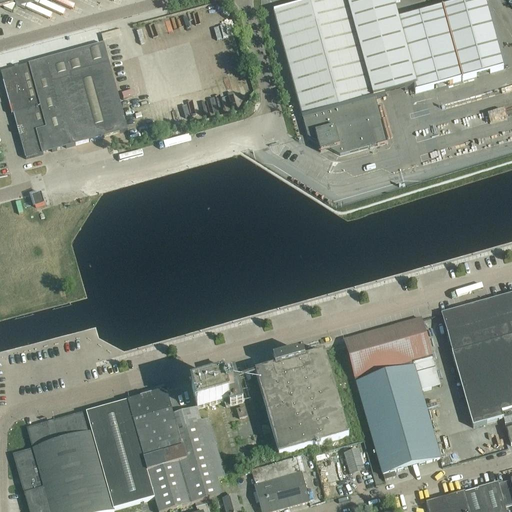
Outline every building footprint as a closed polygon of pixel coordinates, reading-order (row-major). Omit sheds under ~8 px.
[(0,0),(0,10),(3,10),(13,7),(13,6),(13,5),(15,4),(30,0),(0,0)] [(329,151),(340,157),(377,147),(387,144),(382,123),(375,100),(385,97),(414,89),(415,94),(503,70),(484,0),(475,0),(396,22),(390,1),(394,0),(324,0),(274,14),(302,119),(302,120),(303,120),(308,139),(318,144),(320,153),(329,151)] [(12,115),(13,115),(26,160),(128,132),(115,84),(104,45),(1,74),(12,115)] [(32,197),(35,209),(46,206),(42,194),(32,197)] [(453,355),(452,355),(473,429),(503,420),(511,447),(511,446),(511,296),(442,316),(453,355)] [(421,393),(440,387),(421,320),(344,342),(382,477),(383,477),(384,482),(396,478),(395,473),(440,460),(421,393)] [(255,374),(279,457),(348,437),(325,355),(305,360),(303,354),(273,362),(275,369),(255,374)] [(192,391),(197,411),(224,403),(225,409),(243,404),(234,373),(222,376),(223,382),(192,391)] [(166,392),(126,404),(154,501),(155,501),(157,511),(171,511),(196,505),(206,502),(222,497),(197,411),(175,417),(173,411),(171,412),(166,392)] [(86,415),(28,431),(33,451),(13,457),(24,496),(25,496),(29,511),(114,511),(154,501),(126,404),(86,415)] [(237,412),(239,420),(247,418),(245,409),(237,412)] [(344,456),(350,475),(364,471),(358,452),(344,456)] [(255,488),(261,511),(280,511),(309,504),(301,475),(300,475),(296,460),(251,472),(255,488)] [(478,491),(465,495),(469,511),(505,511),(504,507),(511,504),(511,481),(511,482),(498,486),(498,485),(478,491)] [(469,511),(465,495),(464,495),(426,505),(427,511),(469,511)] [(224,502),(222,497),(206,502),(208,509),(216,507),(217,511),(225,509),(225,511),(239,511),(236,499),(224,502)] [(206,502),(196,505),(197,511),(208,511),(208,509),(206,502)]
